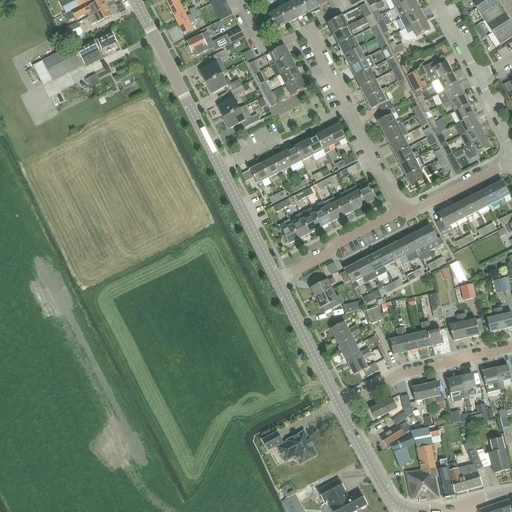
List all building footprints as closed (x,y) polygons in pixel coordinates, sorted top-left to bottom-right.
[(64,0),(60,2),(66,14),(72,11),(72,10),(80,6),(76,0),(64,0)] [(80,6),(72,10),(72,11),(76,19),(87,14),(88,17),(93,15),(93,14),(108,7),(104,0),(100,0),(88,6),(87,3),(80,6)] [(165,0),(170,10),(180,4),(177,0),(165,0)] [(217,0),(211,3),(214,9),(226,3),(224,0),(217,0)] [(297,19),(308,14),(301,0),(297,0),(290,4),(297,19)] [(301,0),(308,14),(313,11),(314,13),(315,13),(319,11),(320,10),(318,7),(314,0),(301,0)] [(411,0),(390,0),(394,9),(399,6),(411,0)] [(411,0),(399,6),(394,9),(400,19),(405,17),(419,9),(414,0),(411,0)] [(469,0),(476,9),(490,0),(469,0)] [(495,0),(490,0),(476,9),(484,21),(502,10),(495,0)] [(214,9),(216,12),(217,15),(230,9),(226,3),(214,9)] [(180,4),(170,10),(177,22),(187,17),(186,17),(180,4)] [(279,9),(287,25),(297,19),(290,4),(279,9)] [(360,8),(365,18),(371,15),(366,5),(360,8)] [(381,16),(375,5),(370,7),(376,18),(381,16)] [(93,15),(88,17),(92,24),(97,22),(97,23),(112,16),(108,7),(93,14),(93,15)] [(188,10),(191,15),(197,12),(195,7),(188,10)] [(217,15),(221,21),(233,15),(230,9),(217,15)] [(276,30),(287,25),(279,9),(268,15),(276,30)] [(424,20),(419,9),(405,17),(400,19),(405,30),(424,20)] [(502,10),(484,21),(492,33),(510,22),(502,10)] [(187,17),(177,22),(183,35),(193,30),(190,25),(196,22),(194,19),(200,16),(197,12),(191,15),(186,17),(187,17)] [(365,18),(371,29),(376,26),(371,15),(365,18)] [(342,16),(327,24),(332,35),(347,27),(345,22),(342,16)] [(430,31),(424,20),(405,30),(409,38),(414,35),(416,38),(430,31)] [(511,25),(510,22),(492,33),(500,46),(511,37),(511,25)] [(76,23),(65,29),(70,39),(81,33),(76,23)] [(357,30),(354,24),(347,27),(332,35),(338,46),(353,38),(351,34),(357,30)] [(371,29),(376,39),(382,36),(376,26),(371,29)] [(366,38),(370,32),(365,28),(360,34),(366,38)] [(227,35),(231,43),(244,37),(240,29),(227,35)] [(77,49),(84,64),(86,67),(103,59),(99,51),(116,42),(111,32),(77,49)] [(207,33),(187,44),(189,47),(188,47),(187,49),(189,53),(191,53),(192,53),(192,54),(193,53),(195,58),(214,48),(212,43),(207,33)] [(376,39),(382,50),(387,47),(382,36),(376,39)] [(338,46),(343,56),(358,49),(353,38),(338,46)] [(395,56),(405,50),(402,44),(396,47),(394,43),(389,45),(395,56)] [(42,86),(75,69),(84,64),(77,49),(76,49),(74,45),(65,49),(32,66),(42,86)] [(365,45),(358,49),(343,56),(349,67),(364,59),(361,54),(368,51),(365,45)] [(272,60),(268,62),(271,67),(275,65),(290,57),(284,46),(269,54),(272,60)] [(382,50),(387,61),(393,58),(387,47),(382,50)] [(212,64),(199,71),(205,83),(222,74),(222,73),(226,71),(221,61),(228,57),(225,51),(209,59),(212,64)] [(271,67),(277,78),(280,76),(295,68),(290,57),(272,67),(271,67)] [(369,57),(364,59),(349,67),(354,78),(369,70),(374,68),(369,57)] [(387,61),(393,72),(398,69),(393,58),(387,61)] [(423,68),(432,84),(438,81),(452,74),(446,63),(442,65),(438,61),(423,68)] [(255,62),(249,65),(255,76),(261,72),(255,62)] [(295,68),(280,76),(286,87),(301,79),(295,68)] [(398,69),(393,72),(398,82),(404,80),(398,69)] [(354,78),(360,89),(375,81),(369,70),(354,78)] [(261,72),(255,76),(260,86),(266,83),(261,72)] [(222,74),(205,83),(211,95),(224,89),(227,94),(242,86),(239,80),(231,84),(229,78),(225,80),(222,74)] [(443,92),(457,85),(452,74),(438,81),(443,92)] [(84,80),(88,89),(98,84),(94,75),(84,80)] [(301,79),(286,87),(291,98),(306,90),(301,79)] [(404,80),(398,82),(404,94),(410,91),(404,80)] [(414,80),(409,82),(414,93),(419,91),(414,80)] [(360,89),(365,99),(380,92),(375,81),(360,89)] [(248,83),(242,86),(227,94),(229,99),(217,105),(223,118),(240,109),(234,98),(251,89),(248,83)] [(266,83),(260,86),(266,97),(272,94),(266,83)] [(443,92),(437,95),(442,106),(443,105),(449,102),(463,95),(457,85),(443,92)] [(365,99),(371,110),(378,106),(382,114),(393,108),(386,95),(389,93),(387,88),(380,92),(365,99)] [(419,91),(414,93),(420,104),(425,101),(419,91)] [(272,94),(266,97),(271,108),(277,105),(272,94)] [(449,102),(443,105),(445,109),(451,107),(454,113),(468,106),(463,95),(449,102)] [(420,104),(425,115),(430,112),(425,101),(420,104)] [(412,109),(416,117),(421,114),(418,106),(412,109)] [(454,113),(460,124),(474,117),(468,106),(454,113)] [(245,107),(240,109),(223,118),(229,130),(242,123),(244,129),(260,121),(257,115),(251,118),(245,107)] [(377,122),(383,133),(397,126),(402,123),(400,119),(394,121),(391,116),(396,113),(393,108),(382,114),(384,119),(377,122)] [(430,112),(425,115),(431,125),(436,123),(430,112)] [(416,117),(420,124),(425,121),(421,114),(416,117)] [(474,117),(460,124),(455,126),(461,137),(479,127),(474,117)] [(383,133),(389,144),(402,137),(402,138),(408,135),(403,124),(402,124),(402,123),(397,126),(383,133)] [(327,131),(334,145),(336,148),(340,145),(339,143),(346,139),(339,126),(327,131)] [(479,127),(461,137),(466,147),(467,146),(470,145),(485,138),(479,127)] [(424,132),(427,139),(433,136),(430,129),(424,132)] [(334,145),(327,131),(316,137),(323,151),(325,154),(330,152),(328,148),(334,145)] [(441,132),(436,134),(442,147),(447,144),(441,132)] [(433,136),(427,139),(431,146),(437,143),(433,136)] [(316,137),(305,143),(312,156),(323,151),(316,137)] [(389,144),(394,155),(408,148),(402,138),(402,137),(389,144)] [(473,149),(476,156),(490,149),(485,138),(470,145),(467,146),(469,151),(473,149)] [(305,143),(294,148),(301,162),(312,156),(305,143)] [(290,168),(301,162),(294,148),(283,154),(290,168)] [(408,148),(394,155),(400,167),(414,159),(418,157),(416,153),(411,155),(408,148)] [(440,150),(434,153),(438,161),(444,158),(440,150)] [(343,161),(345,167),(357,161),(353,153),(351,154),(349,155),(350,158),(343,161)] [(279,174),(285,170),(290,168),(283,154),(272,160),(279,174)] [(447,157),(450,162),(452,168),(457,165),(452,154),(447,157)] [(444,158),(438,161),(442,168),(443,167),(446,174),(451,171),(444,158)] [(414,159),(400,167),(406,178),(419,171),(414,159)] [(261,165),(268,179),(279,174),(272,160),(261,165)] [(345,167),(343,161),(335,165),(338,171),(345,167)] [(350,175),(361,169),(358,164),(347,170),(350,175)] [(261,165),(249,171),(259,190),(263,188),(261,183),(268,179),(261,165)] [(328,168),(320,173),(323,178),(331,174),(328,168)] [(342,179),(350,175),(347,170),(339,173),(342,179)] [(419,171),(406,178),(411,189),(425,182),(419,171)] [(323,178),(320,173),(313,177),(316,182),(323,178)] [(332,177),(324,181),(328,187),(335,183),(332,177)] [(298,184),(301,190),(309,186),(306,180),(298,184)] [(328,187),(324,181),(317,185),(320,191),(328,187)] [(359,192),(366,206),(377,200),(368,181),(356,187),(359,192)] [(502,182),(492,188),(499,202),(509,196),(502,182)] [(291,188),(294,193),(301,190),(298,184),(291,188)] [(356,187),(345,193),(348,197),(355,212),(366,206),(359,192),(356,187)] [(310,188),(303,192),(306,198),(313,194),(310,188)] [(481,193),(488,207),(499,202),(492,188),(481,193)] [(276,195),(279,201),(287,197),(285,191),(276,195)] [(306,198),(303,192),(295,196),(298,202),(306,198)] [(477,213),(488,207),(481,193),(470,199),(477,213)] [(272,204),(279,201),(276,195),(269,199),(272,204)] [(348,197),(336,203),(344,217),(355,212),(348,197)] [(332,205),(325,209),(333,223),(344,217),(336,203),(334,198),(329,200),(332,205)] [(466,218),(477,213),(470,199),(459,204),(466,218)] [(288,200),(280,204),(283,209),(291,205),(288,200)] [(320,211),(314,214),(322,229),(333,223),(325,209),(323,203),(317,206),(320,211)] [(283,209),(280,204),(273,207),(276,213),(283,209)] [(455,224),(466,218),(459,204),(448,210),(455,224)] [(300,215),(310,234),(322,229),(314,214),(312,209),(300,215)] [(449,227),(455,224),(448,210),(438,215),(441,221),(436,224),(443,237),(452,232),(449,227)] [(298,223),(292,226),(299,240),(310,234),(300,215),(295,218),(298,223)] [(502,226),(509,223),(507,218),(499,222),(502,226)] [(289,221),(278,226),(284,238),(282,239),(282,241),(284,245),(286,245),(287,244),(288,246),(299,240),(292,226),(289,221)] [(485,228),(488,234),(497,230),(493,224),(485,228)] [(430,227),(420,232),(427,246),(429,250),(434,248),(432,244),(438,241),(430,227)] [(481,238),(488,234),(485,228),(477,232),(481,238)] [(409,238),(416,252),(418,256),(429,250),(427,246),(420,232),(409,238)] [(466,245),(474,241),(471,235),(463,239),(466,245)] [(398,243),(405,257),(416,252),(409,238),(398,243)] [(459,249),(466,245),(463,239),(456,243),(459,249)] [(398,243),(387,249),(395,263),(397,267),(402,265),(400,260),(405,257),(398,243)] [(384,268),(395,263),(387,249),(377,254),(384,268)] [(386,273),(384,268),(377,254),(366,260),(373,274),(375,278),(386,273)] [(435,262),(438,268),(446,264),(443,258),(435,262)] [(366,260),(355,265),(362,279),(365,284),(375,278),(373,274),(366,260)] [(430,272),(438,268),(435,262),(427,266),(430,272)] [(345,273),(340,275),(345,285),(350,282),(354,289),(359,287),(357,282),(362,279),(355,265),(344,271),(345,273)] [(413,273),(417,279),(425,275),(421,268),(413,273)] [(444,268),(436,272),(440,282),(449,278),(444,268)] [(409,283),(417,279),(413,273),(406,276),(409,283)] [(327,281),(310,290),(315,299),(332,291),(330,286),(336,283),(334,278),(327,281)] [(500,280),(503,293),(511,291),(509,278),(500,280)] [(392,284),(395,290),(404,286),(401,280),(392,284)] [(503,293),(500,280),(492,282),(495,295),(503,293)] [(388,294),(395,290),(392,284),(385,288),(388,294)] [(466,286),(461,288),(464,301),(475,298),(472,285),(466,286)] [(370,295),(374,301),(382,297),(378,290),(370,295)] [(332,291),(315,299),(320,309),(328,305),(330,310),(342,304),(339,296),(336,298),(332,291)] [(437,294),(429,296),(434,319),(442,317),(437,294)] [(367,305),(374,301),(370,295),(363,298),(367,305)] [(391,299),(392,307),(402,306),(400,298),(391,299)] [(361,304),(344,308),(346,314),(362,310),(361,304)] [(502,307),(497,308),(502,330),(511,328),(511,313),(503,315),(502,307)] [(377,308),(366,312),(371,325),(382,321),(377,308)] [(495,317),(486,319),(490,333),(502,330),(497,308),(493,309),(495,317)] [(465,314),(461,315),(466,339),(479,336),(476,320),(467,322),(465,314)] [(458,324),(450,326),(453,342),(466,339),(461,315),(456,316),(458,324)] [(425,323),(430,347),(443,344),(439,329),(431,331),(429,322),(425,323)] [(344,323),(331,330),(336,341),(359,330),(357,327),(349,331),(344,323)] [(414,335),(418,350),(430,347),(425,323),(421,324),(423,333),(414,335)] [(376,324),(370,327),(374,337),(380,335),(376,324)] [(405,353),(418,350),(414,335),(405,337),(403,328),(400,329),(405,353)] [(393,356),(405,353),(400,329),(396,330),(398,339),(389,341),(393,356)] [(336,341),(342,353),(356,345),(352,337),(360,333),(359,330),(336,341)] [(356,345),(342,353),(348,364),(370,353),(368,349),(360,354),(356,345)] [(354,376),(364,371),(367,378),(379,371),(375,364),(367,368),(363,360),(372,356),(370,353),(348,364),(354,376)] [(495,369),(499,391),(503,390),(502,383),(510,381),(507,366),(495,369)] [(495,369),(482,372),(485,387),(487,394),(495,392),(499,391),(495,369)] [(472,375),(459,378),(464,399),(469,398),(467,391),(475,389),(472,375)] [(447,381),(452,403),(461,401),(460,400),(464,399),(459,378),(447,381)] [(436,404),(445,402),(443,395),(440,396),(437,383),(424,386),(429,407),(433,406),(431,399),(435,398),(436,404)] [(429,407),(424,386),(412,389),(415,402),(423,400),(425,408),(429,407)] [(408,397),(401,398),(404,410),(405,410),(406,413),(412,414),(411,408),(408,397)] [(370,409),(374,416),(376,420),(396,409),(391,399),(370,409)] [(480,422),(488,420),(484,405),(477,406),(479,413),(469,416),(471,423),(479,421),(480,422)] [(461,422),(459,412),(451,414),(453,424),(461,422)] [(404,413),(392,421),(395,426),(412,415),(406,413),(404,413)] [(430,417),(424,418),(426,427),(432,426),(430,417)] [(406,422),(380,438),(385,446),(387,450),(391,448),(389,445),(411,430),(406,422)] [(429,438),(440,435),(438,427),(428,429),(429,438)] [(508,428),(503,429),(507,446),(511,444),(511,436),(510,427),(508,428)] [(421,470),(405,473),(407,483),(409,490),(410,496),(411,500),(419,499),(419,503),(438,500),(440,500),(435,478),(437,477),(431,447),(431,446),(429,438),(428,429),(410,432),(412,436),(415,445),(417,450),(419,460),(420,465),(421,470)] [(284,464),(285,463),(295,458),(299,465),(299,466),(300,466),(316,457),(317,457),(317,456),(316,456),(312,447),(309,441),(309,442),(304,432),(303,432),(286,441),(286,443),(282,445),(282,444),(276,433),(262,440),(268,451),(275,447),(276,448),(276,449),(284,463),(284,464)] [(412,436),(389,445),(391,448),(393,454),(405,449),(415,445),(412,436)] [(492,454),(489,454),(493,474),(509,471),(504,451),(501,440),(489,442),(492,454)] [(405,449),(393,454),(395,457),(399,468),(410,463),(405,449)] [(438,471),(437,471),(442,496),(443,499),(444,499),(446,500),(451,499),(451,497),(455,496),(454,493),(447,465),(446,461),(440,462),(441,468),(438,468),(438,471)] [(457,463),(447,465),(454,493),(464,490),(482,485),(478,473),(460,477),(457,463)] [(330,508),(332,511),(354,511),(366,505),(359,492),(348,498),(344,492),(345,492),(338,480),(318,491),(324,503),(327,501),(331,507),(330,508)] [(511,511),(511,502),(509,503),(508,501),(493,506),(479,511),(511,511)]
